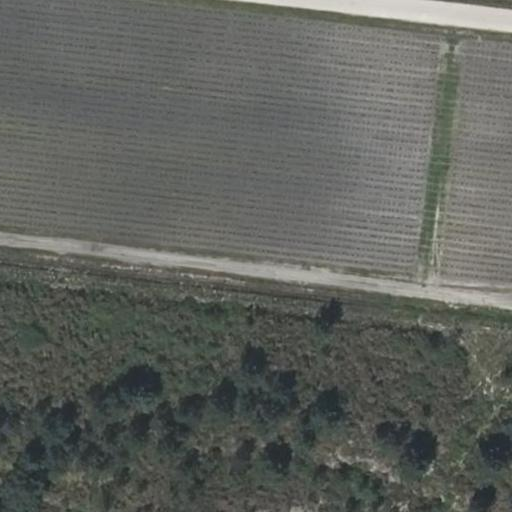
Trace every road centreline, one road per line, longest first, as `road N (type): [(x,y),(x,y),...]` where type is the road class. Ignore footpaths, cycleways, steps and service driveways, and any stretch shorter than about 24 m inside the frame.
road 1 (track): [(0,244),(511,300)]
road 2 (track): [(450,14),(426,291)]
road 3 (track): [(328,0),(511,21)]
